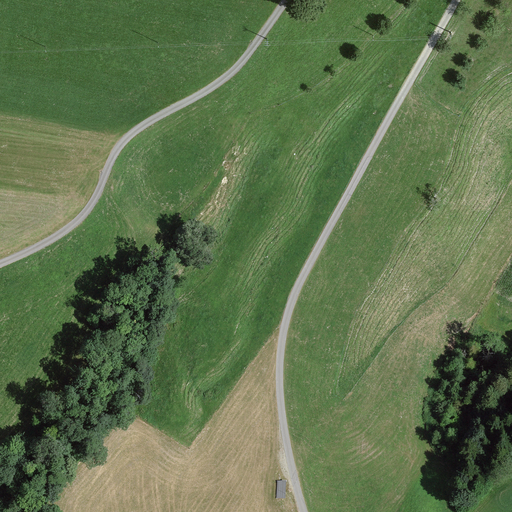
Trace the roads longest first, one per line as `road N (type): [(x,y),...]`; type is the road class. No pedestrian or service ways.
road 1 (tertiary): [(303,511),(279,397),(286,317),(456,0)]
road 2 (track): [(0,263),(79,219),(118,147),(234,69),(286,0)]
